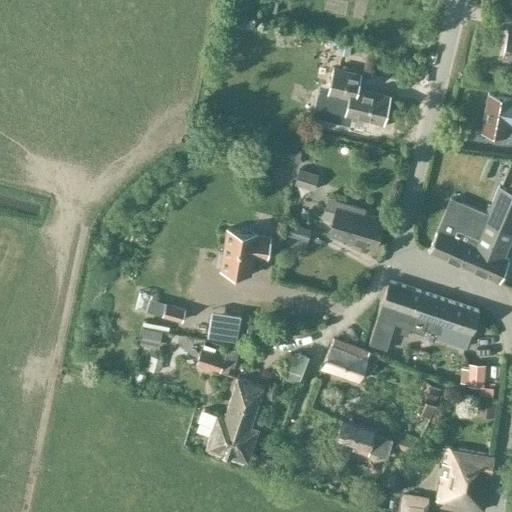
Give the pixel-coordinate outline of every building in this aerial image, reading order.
[(339,45),(325,41),(322,54),(336,58),(339,45)] [(327,94),(348,98),(344,115),(384,124),(392,95),(358,88),(361,73),(334,67),(327,94)] [(511,133),(511,97),(490,93),(483,128),(511,133)] [(319,173),(299,168),(294,184),(315,190),(319,173)] [(429,250),(428,251),(499,282),(509,259),(507,258),(507,259),(503,257),(511,237),(511,190),(499,185),(490,208),(488,207),(486,212),(488,213),(487,214),(451,198),(429,250)] [(384,218),(364,212),(366,208),(328,196),(322,218),(333,221),(330,231),(376,245),(384,218)] [(311,228),(291,223),(285,245),(305,250),(311,228)] [(259,232),(226,227),(219,270),(252,275),(255,256),(268,258),(271,236),(258,234),(259,232)] [(477,310),(391,281),(383,303),(372,336),(369,344),(386,350),(395,324),(402,326),(400,333),(408,335),(410,329),(424,334),(425,329),(437,334),(436,338),(465,348),(470,330),(477,310)] [(185,308),(166,302),(162,316),(181,322),(185,308)] [(242,316),(212,311),(208,336),(238,341),(242,316)] [(369,349),(334,336),(324,365),(359,377),(369,349)] [(201,347),(196,361),(227,370),(229,365),(234,366),(239,350),(227,346),(225,354),(201,347)] [(251,424),(264,384),(240,377),(231,406),(221,403),(219,412),(203,407),(200,419),(215,424),(209,444),(248,456),(258,426),(251,424)] [(442,389),(425,381),(417,397),(421,399),(416,411),(431,418),(437,406),(434,404),(442,389)] [(494,387),(479,386),(478,395),(493,397),(494,387)] [(378,430),(378,428),(345,417),(339,437),(356,442),(355,446),(371,451),(372,448),(389,453),(395,435),(378,430)] [(415,441),(399,436),(395,447),(412,453),(415,441)] [(483,510),(493,453),(448,446),(438,502),(483,510)] [(426,511),(429,496),(402,491),(398,511),(426,511)]
